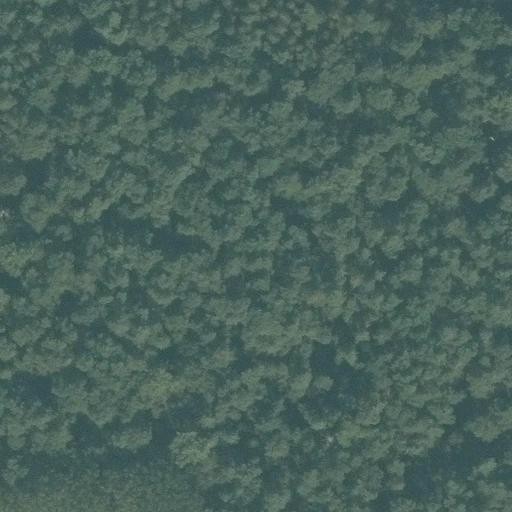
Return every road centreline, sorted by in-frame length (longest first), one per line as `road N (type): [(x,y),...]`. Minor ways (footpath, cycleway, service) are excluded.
road 1 (track): [(511,508),(292,491)]
road 2 (track): [(312,78),(511,101)]
